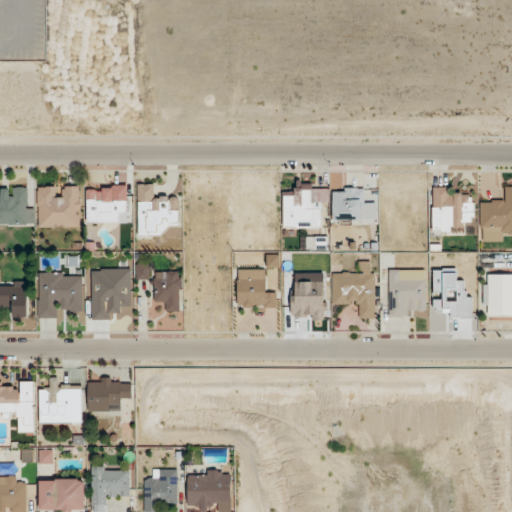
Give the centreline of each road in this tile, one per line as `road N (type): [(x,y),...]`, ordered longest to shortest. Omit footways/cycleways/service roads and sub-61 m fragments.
road 1 (residential): [(0,154),(511,154)]
road 2 (residential): [(511,350),(0,350)]
